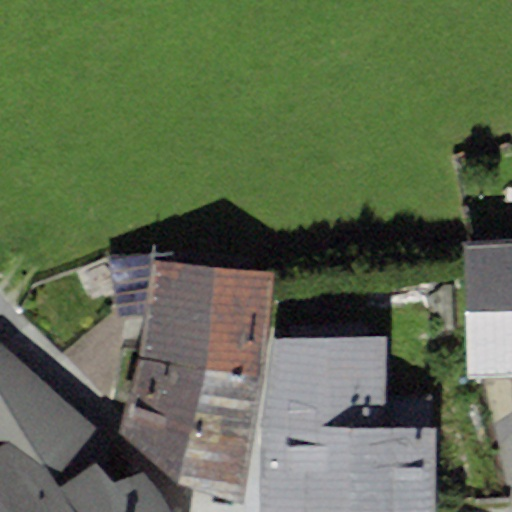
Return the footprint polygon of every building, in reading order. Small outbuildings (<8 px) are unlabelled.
[(511,236),(461,239),(467,375),(511,371),(511,236)] [(139,312),(149,258),(106,256),(111,313),(139,312)] [(264,270),(149,258),(139,312),(118,428),(145,456),(166,476),(242,498),(264,270)] [(386,337),(271,339),(253,511),(403,511),(434,511),(431,392),(387,393),(386,337)] [(0,511),(168,511),(146,474),(0,341),(0,511)]
